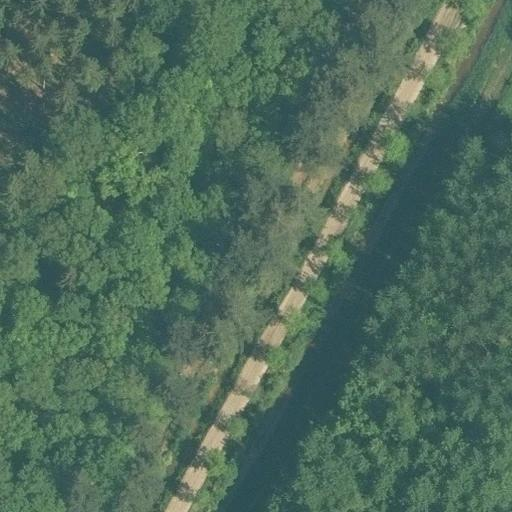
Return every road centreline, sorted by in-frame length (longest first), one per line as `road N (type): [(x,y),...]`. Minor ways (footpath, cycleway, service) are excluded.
road 1 (track): [(176,511),(457,0)]
road 2 (track): [(511,44),(254,511)]
